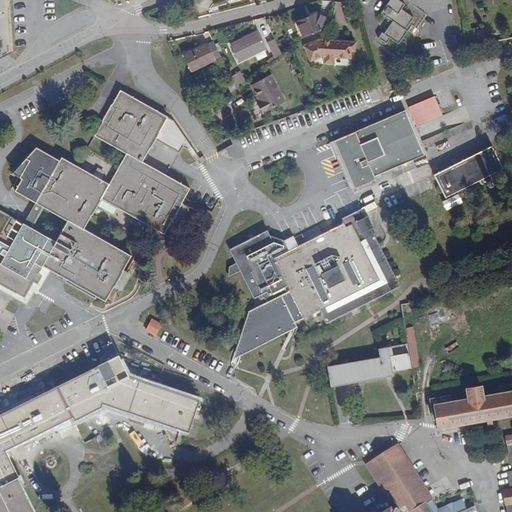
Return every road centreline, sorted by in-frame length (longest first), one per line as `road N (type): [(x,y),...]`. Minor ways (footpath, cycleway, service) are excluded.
road 1 (residential): [(122,22),(163,30),(295,0)]
road 2 (unknown): [(249,396),(226,439),(204,453),(166,450),(122,425)]
road 3 (residential): [(122,22),(0,87)]
